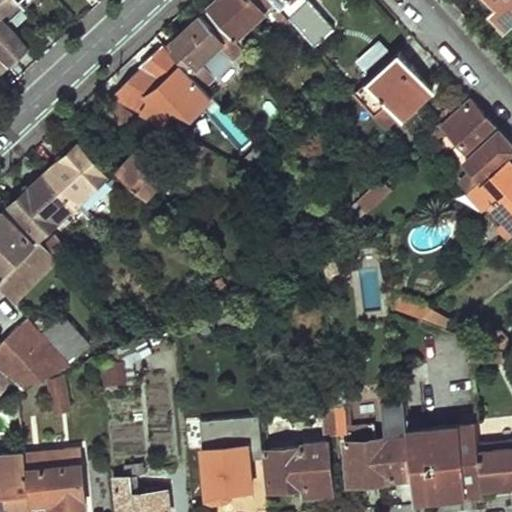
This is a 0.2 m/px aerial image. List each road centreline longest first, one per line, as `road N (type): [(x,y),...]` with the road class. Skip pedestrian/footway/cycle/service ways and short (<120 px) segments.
road 1 (tertiary): [(0,136),(147,0)]
road 2 (residential): [(414,0),(511,105)]
